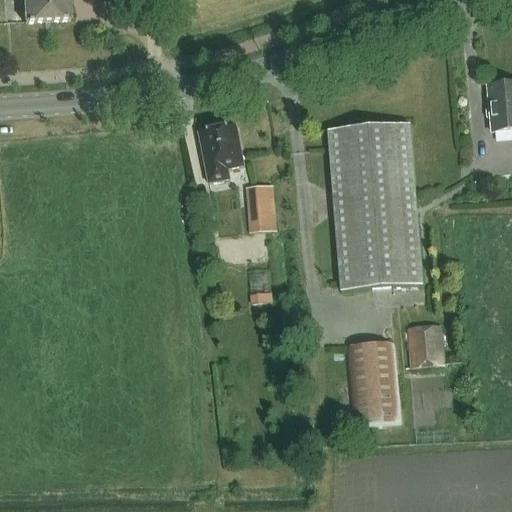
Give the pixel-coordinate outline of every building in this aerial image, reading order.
[(23,0),(25,26),(70,24),(68,0),(23,0)] [(511,87),(488,89),(490,109),(487,113),(488,120),(492,123),(493,135),(511,133),(511,87)] [(342,295),(423,289),(410,127),(328,133),(342,295)] [(245,169),(236,128),(199,136),(209,187),(230,183),(228,173),(245,169)] [(276,234),(274,207),(247,209),(250,236),(276,234)] [(258,297),(259,307),(273,306),(273,296),(258,297)] [(441,329),(408,331),(411,372),(444,369),(441,329)] [(346,350),(353,431),(401,427),(394,345),(346,350)]
